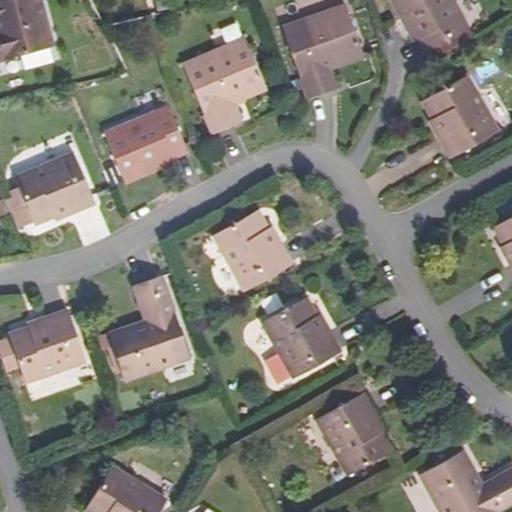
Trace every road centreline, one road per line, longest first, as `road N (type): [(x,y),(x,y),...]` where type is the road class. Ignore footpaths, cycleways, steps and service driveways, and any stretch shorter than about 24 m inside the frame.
road 1 (residential): [(0,284),(72,269),(259,168),(313,160),(340,182),(377,240)]
road 2 (residential): [(377,240),(455,377),(511,419)]
road 3 (residential): [(377,240),(511,166)]
road 4 (unknown): [(340,182),(383,90),(390,41)]
